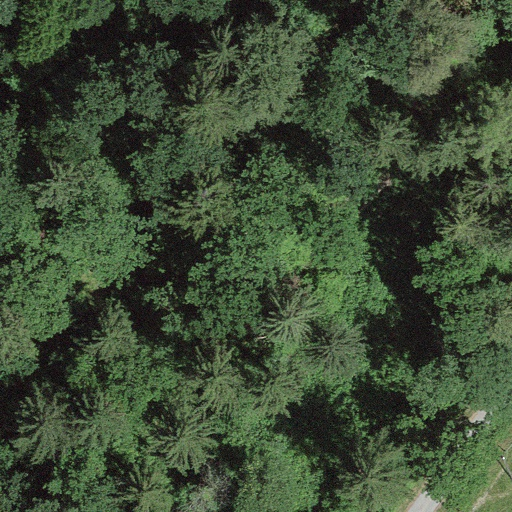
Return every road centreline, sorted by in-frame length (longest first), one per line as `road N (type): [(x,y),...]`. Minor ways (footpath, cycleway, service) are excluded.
road 1 (track): [(330,0),(176,172),(61,322),(0,365)]
road 2 (unclassified): [(404,511),(511,392)]
